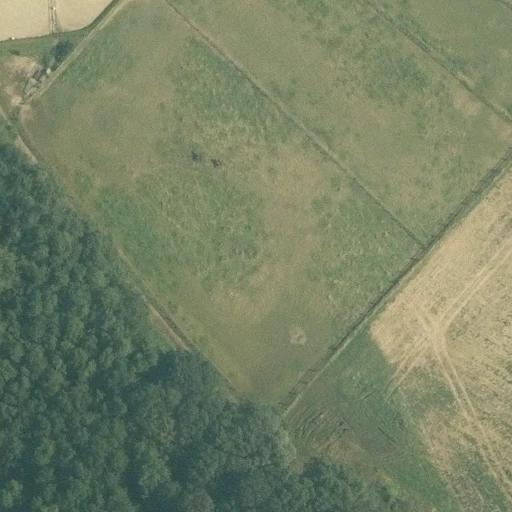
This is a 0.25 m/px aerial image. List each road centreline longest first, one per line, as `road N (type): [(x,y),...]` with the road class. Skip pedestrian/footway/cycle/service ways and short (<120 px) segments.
road 1 (track): [(0,112),(260,433)]
road 2 (track): [(244,511),(194,449),(260,433)]
road 3 (track): [(260,433),(356,511)]
